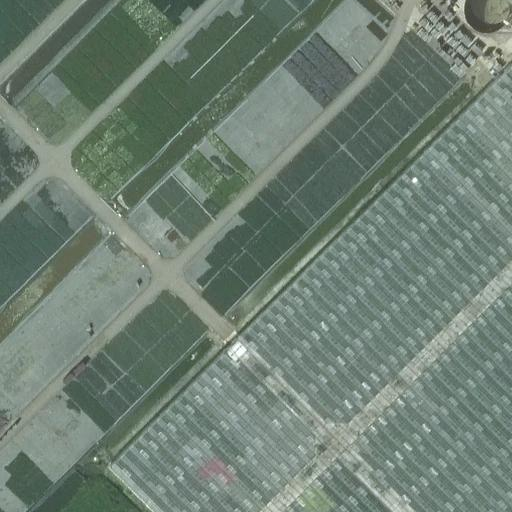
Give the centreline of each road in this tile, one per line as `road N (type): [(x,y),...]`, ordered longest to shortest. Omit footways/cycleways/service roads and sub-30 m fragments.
road 1 (track): [(0,442),(379,65),(400,24)]
road 2 (unknown): [(0,221),(217,0)]
road 3 (unknown): [(0,95),(92,0)]
